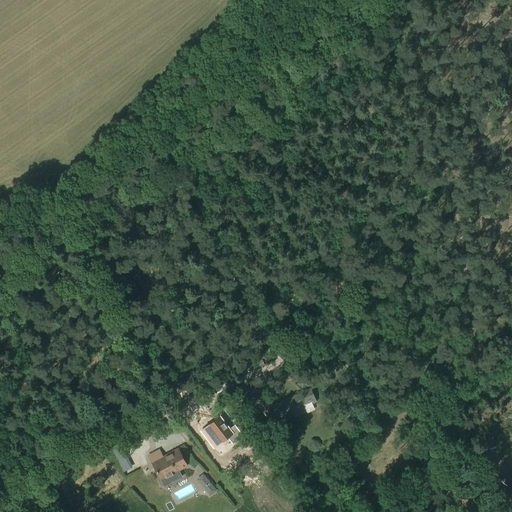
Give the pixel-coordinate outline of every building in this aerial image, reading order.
[(239,375),(240,374),(264,364),(262,359),(240,368),(236,370),(239,375)] [(200,382),(206,392),(218,384),(213,375),(200,382)] [(272,407),(257,386),(249,391),(264,413),(272,407)] [(272,407),(277,418),(316,401),(311,389),(272,407)] [(209,427),(203,431),(210,439),(215,436),(220,442),(227,437),(232,443),(243,435),(235,424),(229,428),(220,415),(207,425),(209,427)] [(178,470),(186,465),(177,449),(152,462),(165,486),(181,477),(178,470)] [(126,459),(120,463),(123,471),(130,467),(126,459)] [(210,496),(217,490),(203,473),(196,479),(210,496)] [(177,499),(189,495),(187,489),(175,493),(177,499)]
